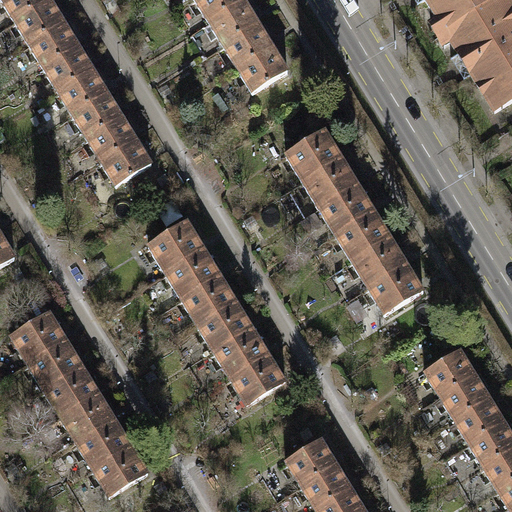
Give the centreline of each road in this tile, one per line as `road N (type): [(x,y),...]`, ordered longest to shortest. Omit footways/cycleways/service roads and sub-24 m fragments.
road 1 (residential): [(400,511),(84,0)]
road 2 (residential): [(0,181),(204,511)]
road 3 (secondary): [(511,290),(334,0)]
